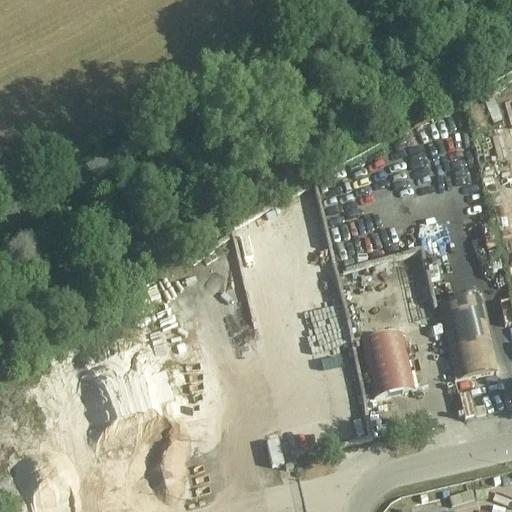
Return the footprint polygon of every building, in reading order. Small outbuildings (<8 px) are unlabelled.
[(495,135),(506,133),(502,108),(491,110),(495,135)] [(409,201),(455,186),(435,127),(390,142),(409,201)] [(482,295),(438,306),(457,383),(501,373),(482,295)] [(404,335),(361,345),(375,403),(418,393),(404,335)] [(468,422),(466,396),(453,397),(455,423),(468,422)] [(297,417),(266,423),(274,462),(305,456),(297,417)]
